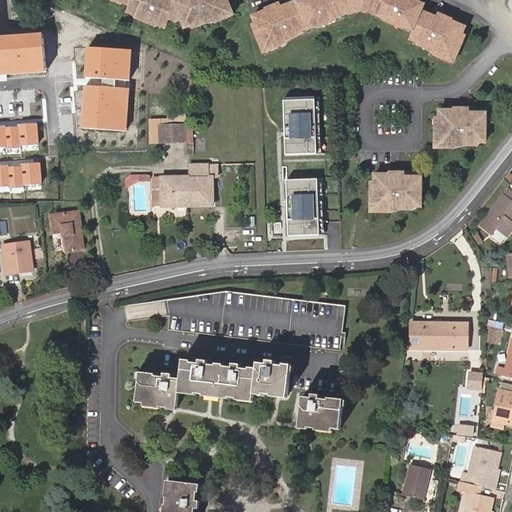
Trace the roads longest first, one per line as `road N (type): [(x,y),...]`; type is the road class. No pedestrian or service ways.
road 1 (residential): [(511,141),(452,213),(419,239),(379,253),(193,266),(0,319)]
road 2 (residential): [(416,95),(411,138),(368,143),(369,102),(382,94)]
